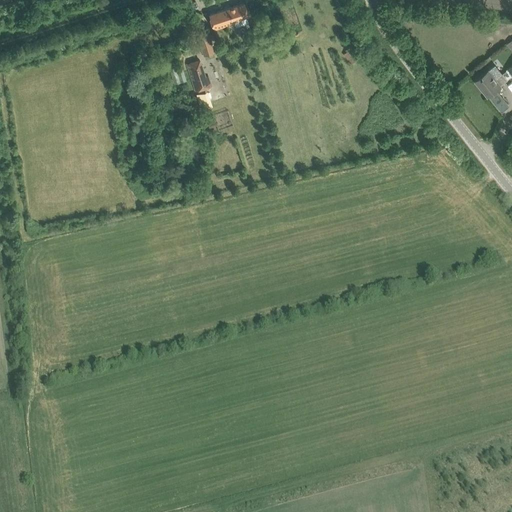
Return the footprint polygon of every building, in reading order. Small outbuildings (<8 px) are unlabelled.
[(209,14),(212,24),(213,28),(233,22),(233,21),(248,16),(244,3),(209,14)] [(198,35),(204,54),(214,51),(209,32),(198,35)] [(352,47),(344,54),(351,64),(360,57),(352,47)] [(187,64),(196,91),(211,85),(208,76),(205,77),(199,60),(187,64)] [(508,79),(503,73),(496,79),(489,70),(475,80),(488,96),(501,85),(508,79)] [(214,118),(207,121),(209,128),(216,125),(214,118)]
